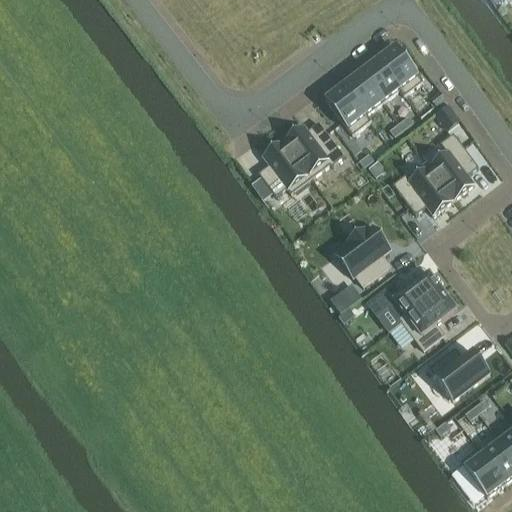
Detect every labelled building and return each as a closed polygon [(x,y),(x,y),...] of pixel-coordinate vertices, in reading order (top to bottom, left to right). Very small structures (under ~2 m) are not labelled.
[(397,50),(379,63),(406,100),(424,86),(397,50)] [(379,63),(361,77),(384,107),(400,94),(405,100),(406,100),(379,63)] [(361,77),(344,90),(371,126),(372,125),(368,119),(384,107),(361,77)] [(344,90),(326,103),(353,139),(371,126),(344,90)] [(441,96),(432,103),(436,109),(446,102),(441,96)] [(449,110),(437,118),(448,133),(459,124),(449,110)] [(409,121),(400,128),(405,134),(414,127),(409,121)] [(305,129),(284,145),(313,183),(331,169),(332,170),(345,160),(319,126),(309,135),(305,129)] [(400,128),(391,135),(395,141),(405,134),(400,128)] [(427,166),(426,166),(455,204),(475,188),(469,180),(480,171),(454,138),(441,148),(448,157),(430,170),(427,166)] [(270,169),(259,178),(277,201),(287,193),(292,199),(313,183),(284,145),(263,161),(270,169)] [(370,158),(360,165),(365,172),(375,164),(370,158)] [(379,165),(369,172),(377,182),(383,177),(384,171),(379,165)] [(407,179),(393,189),(416,219),(427,211),(434,220),(455,204),(426,166),(408,180),(407,179)] [(346,250),(335,258),(354,283),(356,281),(364,291),(391,271),(383,261),(392,254),(374,229),(370,232),(369,231),(345,249),(346,250)] [(402,283),(372,306),(381,317),(391,310),(403,327),(444,296),(430,278),(410,293),(402,283)] [(444,296),(403,327),(425,355),(445,340),(437,330),(458,314),(444,296)] [(350,312),(339,320),(345,328),(356,319),(350,312)] [(456,352),(429,373),(453,405),(491,378),(474,355),(464,363),(456,352)] [(485,404),(475,411),(480,418),(489,411),(485,404)] [(475,411),(466,418),(471,425),(480,418),(475,411)] [(446,426),(436,433),(441,440),(451,433),(446,426)] [(511,427),(496,439),(511,460),(511,427)] [(480,452),(479,452),(506,488),(511,483),(511,460),(496,439),(495,440),(500,446),(484,458),(480,452)] [(479,452),(461,466),(488,502),(506,488),(479,452)]
